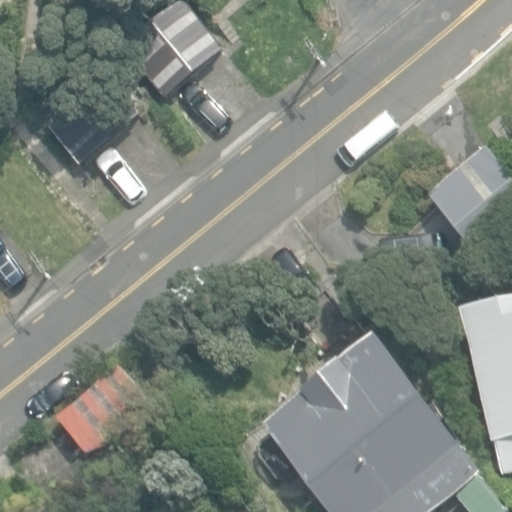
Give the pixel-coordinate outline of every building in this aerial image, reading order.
[(182,0),(127,44),(169,98),(229,52),(188,0),(182,0)] [(43,116),(87,168),(147,117),(103,64),(43,116)] [(439,201),(491,268),(511,252),(511,174),(497,155),(439,201)] [(300,316),(316,339),(346,317),(329,294),(300,316)] [(511,477),(511,311),(470,320),(505,479),(511,477)] [(441,511),(490,475),(388,339),(269,429),(331,511),(441,511)] [(62,414),(93,457),(156,411),(125,369),(62,414)] [(464,500),(475,511),(507,511),(511,508),(485,480),(464,500)]
